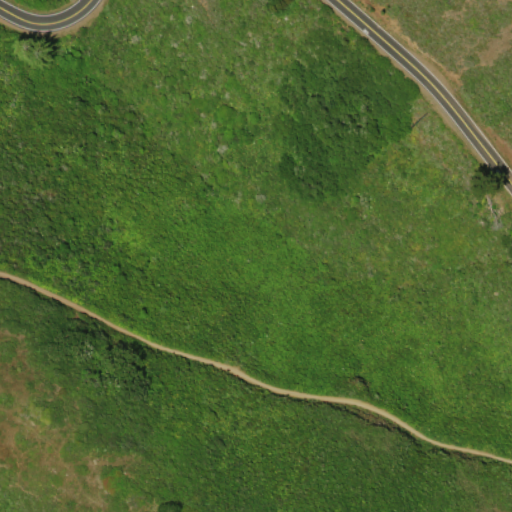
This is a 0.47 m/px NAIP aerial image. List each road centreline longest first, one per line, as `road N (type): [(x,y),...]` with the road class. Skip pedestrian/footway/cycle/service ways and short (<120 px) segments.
road 1 (residential): [(511,182),(440,96),(333,0),(79,13),(51,24),(24,22),(0,8)]
road 2 (track): [(0,271),(286,392),(372,406),(439,443),(511,460)]
